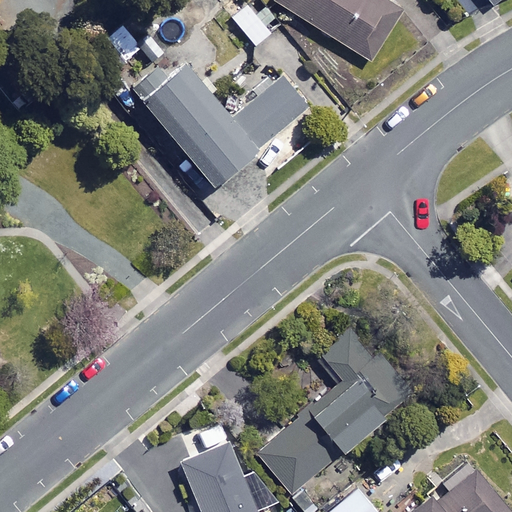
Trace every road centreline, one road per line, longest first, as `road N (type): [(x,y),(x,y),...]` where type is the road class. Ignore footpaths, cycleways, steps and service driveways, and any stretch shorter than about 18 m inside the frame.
road 1 (residential): [(363,180),(0,482)]
road 2 (residential): [(511,359),(363,180)]
road 3 (residential): [(511,67),(363,180)]
